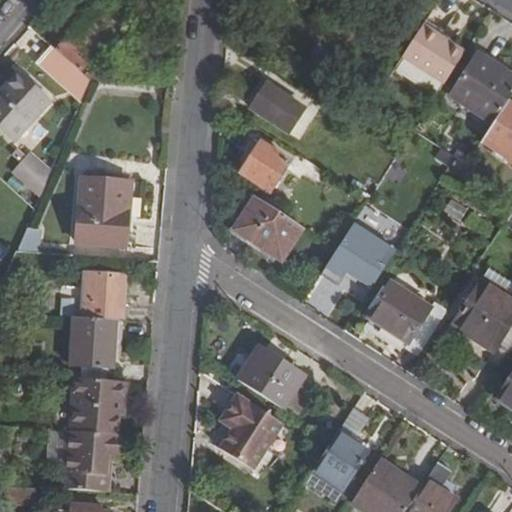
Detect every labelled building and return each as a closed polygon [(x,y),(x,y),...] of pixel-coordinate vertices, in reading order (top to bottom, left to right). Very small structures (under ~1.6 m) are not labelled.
[(92,15),(58,53),(81,74),(115,36),(92,15)] [(421,27),(401,60),(442,87),(463,54),(421,27)] [(58,53),(54,49),(39,66),(82,103),(91,83),(81,74),(58,53)] [(452,98),(494,125),(511,96),(511,78),(479,57),(452,98)] [(51,102),(21,74),(0,96),(0,125),(16,140),(51,102)] [(251,111),(267,85),(262,83),(246,108),(251,111)] [(306,111),(267,85),(251,111),(289,137),(306,111)] [(511,96),(494,125),(484,140),(511,158),(511,96)] [(248,180),(266,151),(259,147),(240,176),(248,180)] [(298,171),(266,151),(248,180),(278,201),(298,171)] [(12,179),(42,192),(54,165),(24,152),(12,179)] [(132,171),(86,168),(78,246),(124,249),(132,171)] [(283,262),(304,230),(256,199),(235,231),(283,262)] [(348,277),(372,293),(398,255),(355,230),(329,273),(345,282),(348,277)] [(511,286),(489,272),(455,327),(496,352),(490,364),(501,372),(511,353),(511,286)] [(78,320),(123,323),(127,279),(88,276),(85,306),(80,306),(78,320)] [(390,287),(371,317),(388,327),(384,332),(408,347),(431,312),(390,287)] [(431,312),(408,347),(405,351),(419,360),(447,316),(434,308),(431,312)] [(368,322),(384,332),(388,327),(371,317),(368,322)] [(113,350),(121,350),(123,323),(78,320),(73,320),(69,367),(111,370),(113,350)] [(261,348),(239,380),(284,410),(306,377),(261,348)] [(113,350),(111,370),(120,371),(121,350),(113,350)] [(320,386),(306,377),(296,392),(310,401),(320,386)] [(511,378),(500,398),(511,405),(511,378)] [(117,437),(119,419),(119,405),(125,406),(127,386),(72,381),(68,432),(117,437)] [(239,396),(227,415),(239,423),(234,430),(221,450),(255,472),(285,426),(239,396)] [(497,402),(511,413),(511,405),(500,398),(497,402)] [(368,420),(354,411),(340,433),(354,442),(368,420)] [(239,423),(227,415),(222,422),(234,430),(239,423)] [(62,490),(109,494),(112,458),(117,458),(119,437),(117,437),(68,432),(66,432),(62,490)] [(334,443),(316,471),(347,491),(372,454),(354,442),(340,433),(334,443)] [(396,478),(399,474),(382,462),(355,504),(367,511),(408,511),(420,494),(396,478)] [(420,494),(408,511),(442,511),(453,496),(452,496),(442,489),(448,480),(454,472),(440,463),(423,489),(420,494)] [(423,489),(399,474),(396,478),(420,494),(423,489)] [(448,480),(442,489),(452,496),(458,487),(448,480)] [(98,511),(99,504),(74,502),(74,511),(71,511),(70,511),(98,511)]
